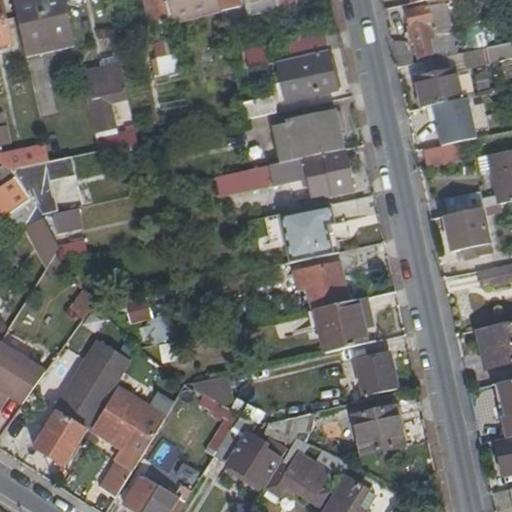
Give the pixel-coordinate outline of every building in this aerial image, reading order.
[(13,0),(27,57),(76,46),(64,0),(13,0)] [(169,0),(145,0),(152,26),(174,21),(169,0)] [(220,0),(169,0),(174,21),(175,23),(224,12),(220,0)] [(223,0),(225,10),(243,6),(241,0),(223,0)] [(246,0),(250,17),(278,10),(275,0),(246,0)] [(410,7),(404,9),(411,40),(416,39),(419,53),(433,50),(434,57),(459,51),(448,1),(430,5),(429,2),(410,7)] [(0,2),(0,48),(11,46),(0,2)] [(400,63),(412,61),(406,36),(394,38),(400,62),(400,63)] [(511,39),(487,45),(490,59),(511,54),(511,39)] [(154,75),(175,76),(176,43),(155,43),(154,75)] [(250,66),(270,64),(268,47),(247,50),(250,66)] [(327,49),(278,61),(286,98),(307,93),(308,97),(339,90),(327,49)] [(233,53),(216,56),(226,100),(242,97),(236,71),(233,53)] [(122,66),(89,73),(102,130),(117,127),(112,104),(131,101),(122,66)] [(418,75),(424,106),(427,105),(475,93),(469,68),(457,71),(456,66),(418,75)] [(427,105),(431,121),(488,108),(486,102),(505,97),(503,87),(475,93),(427,105)] [(274,97),(244,103),(247,119),(278,112),(274,97)] [(334,113),(274,128),(283,163),(343,149),(334,113)] [(0,147),(13,146),(10,127),(0,128),(0,147)] [(138,130),(98,139),(101,154),(141,144),(138,130)] [(467,157),(462,140),(424,152),(430,169),(467,157)] [(51,163),(48,148),(18,156),(21,171),(51,163)] [(283,163),(238,174),(243,196),(312,180),(316,193),(317,200),(356,190),(346,148),(343,149),(283,163)] [(511,149),(492,154),(503,200),(511,197),(511,149)] [(491,194),(493,203),(502,200),(503,200),(492,154),(482,156),(472,158),(475,174),(486,172),(491,194)] [(23,183),(25,185),(78,172),(75,159),(51,163),(21,171),(15,173),(23,183)] [(3,173),(13,189),(23,183),(15,173),(10,168),(3,173)] [(13,189),(0,197),(14,218),(37,201),(25,185),(23,183),(13,189)] [(448,197),(450,213),(476,207),(473,198),(472,192),(448,197)] [(491,194),(473,198),(476,207),(493,203),(491,194)] [(450,213),(435,217),(436,224),(447,221),(454,250),(457,249),(463,247),(465,257),(494,250),(485,213),(504,209),(502,200),(493,203),(476,207),(450,213)] [(14,218),(5,227),(24,245),(36,227),(45,212),(37,201),(14,218)] [(339,224),(335,205),(271,220),(277,244),(289,242),(295,264),(338,254),(332,226),(339,224)] [(45,212),(36,227),(60,262),(70,247),(49,217),(45,212)] [(463,247),(457,249),(460,259),(466,258),(465,257),(463,247)] [(466,258),(468,271),(476,270),(497,264),(494,250),(465,257),(466,258)] [(476,270),(479,286),(511,277),(511,260),(497,264),(476,270)] [(314,290),(318,309),(353,302),(344,265),(302,275),(306,292),(314,290)] [(89,321),(99,299),(82,290),(71,313),(89,321)] [(373,300),(321,312),(332,355),(382,344),(373,300)] [(132,325),(155,323),(153,301),(130,302),(132,325)] [(0,325),(9,312),(0,305),(0,325)] [(511,319),(488,325),(496,366),(511,362),(511,319)] [(53,359),(14,334),(0,356),(0,414),(3,416),(22,386),(31,393),(53,359)] [(40,444),(72,465),(91,435),(119,390),(134,366),(102,345),(59,414),(40,444)] [(394,352),(361,361),(369,398),(402,391),(394,352)] [(237,403),(231,377),(217,381),(194,388),(226,405),(237,403)] [(117,501),(169,420),(119,390),(91,435),(125,456),(102,492),(117,501)] [(404,408),(363,418),(373,460),(414,451),(404,408)] [(246,416),(232,409),(224,423),(236,431),(246,416)] [(320,429),(320,414),(287,422),(272,428),(300,442),(319,452),(320,429)] [(236,431),(221,455),(268,487),(295,448),(267,426),(246,416),(236,431)] [(511,436),(502,439),(510,474),(511,473),(511,436)] [(339,472),(304,450),(276,489),(288,497),(295,486),(327,508),(338,492),(329,486),(339,472)] [(371,477),(356,469),(328,511),(373,511),(383,496),(366,485),(371,477)] [(132,503),(145,511),(185,511),(192,501),(151,473),(132,503)]
